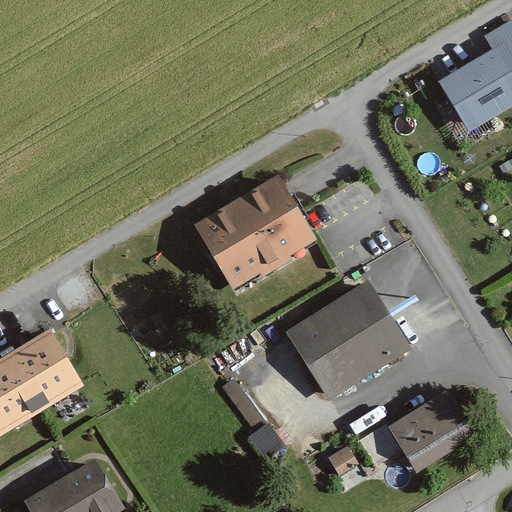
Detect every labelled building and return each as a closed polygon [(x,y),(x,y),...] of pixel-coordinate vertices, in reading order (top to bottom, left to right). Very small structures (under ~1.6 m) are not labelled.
[(496,51),(440,81),(469,133),(511,109),(511,20),(486,34),(496,51)] [(277,176),(195,224),(234,289),(316,241),(277,176)] [(368,281),(287,330),(328,396),(408,348),(368,281)] [(49,328),(0,357),(0,434),(0,435),(83,385),(49,328)] [(251,425),(263,418),(238,374),(226,381),(251,425)] [(447,390),(390,424),(417,468),(474,434),(447,390)] [(249,434),(269,455),(285,439),(266,419),(249,434)] [(329,454),(341,471),(359,459),(348,442),(329,454)] [(98,459),(22,499),(29,511),(114,511),(123,507),(98,459)]
